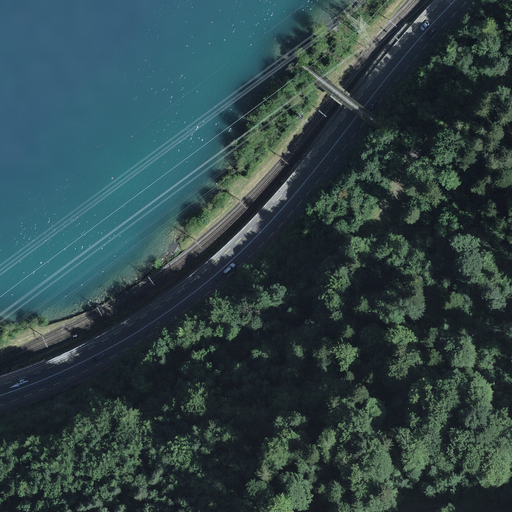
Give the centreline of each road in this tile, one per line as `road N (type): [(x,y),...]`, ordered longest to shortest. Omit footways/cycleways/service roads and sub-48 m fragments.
road 1 (primary): [(454,0),(228,261),(117,344),(15,390)]
road 2 (track): [(410,157),(511,67)]
